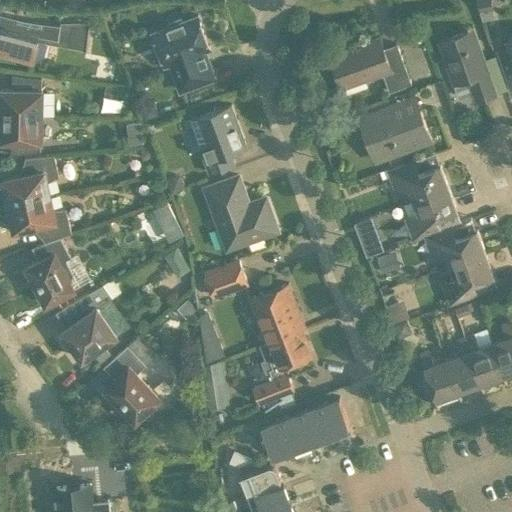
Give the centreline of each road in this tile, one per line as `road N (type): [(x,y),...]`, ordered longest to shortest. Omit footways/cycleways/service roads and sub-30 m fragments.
road 1 (residential): [(402,439),(261,54),(261,27),(274,7)]
road 2 (residential): [(77,424),(26,367),(0,321)]
